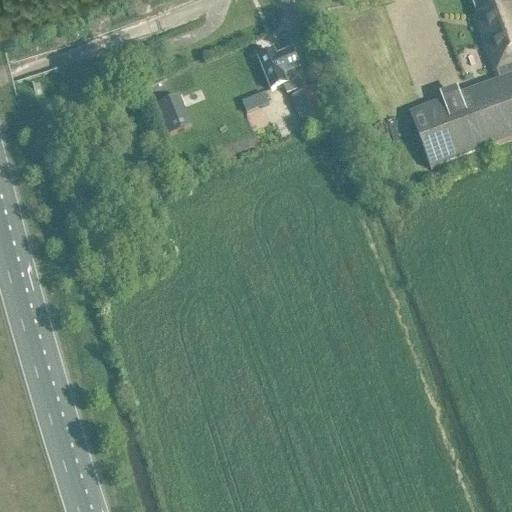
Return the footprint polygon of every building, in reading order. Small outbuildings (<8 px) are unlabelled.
[(511,5),(510,0),(471,0),(478,19),(476,20),(480,32),(477,33),(493,77),(502,73),(506,83),(410,118),(431,174),(511,144),(511,5)] [(307,93),(292,55),(276,62),(274,57),(259,64),(272,97),(284,91),(288,100),(307,93)] [(304,131),(331,120),(318,90),(291,101),(304,131)] [(268,95),(243,103),(246,114),(271,106),(268,95)] [(354,112),(363,109),(360,99),(350,103),(354,112)] [(268,108),(248,116),(255,133),(275,125),(268,108)] [(187,120),(166,130),(171,141),(192,131),(187,120)]
